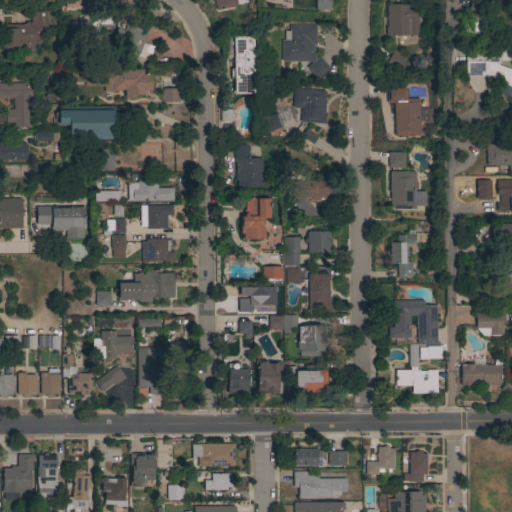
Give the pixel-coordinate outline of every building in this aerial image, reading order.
[(64,0),(79,0),(79,8),(64,8),(64,0)] [(236,6),(215,11),(212,0),(246,0),(247,2),(235,4),(236,6)] [(328,0),(328,10),(313,9),(314,0),(328,0)] [(468,0),(482,0),(479,15),(482,15),(478,35),(463,32),(468,0)] [(387,5),(418,4),(418,21),(409,21),(410,35),(385,35),(385,28),(387,28),(387,5)] [(46,11),(46,18),(48,19),(48,24),(46,26),(46,44),(20,44),(20,48),(18,48),(18,55),(2,55),(2,29),(3,29),(3,25),(24,25),(24,22),(30,22),(30,11),(46,11)] [(142,42),(153,47),(147,61),(131,55),(132,53),(110,44),(116,28),(114,27),(120,14),(137,21),(135,26),(147,31),(142,42)] [(87,15),(87,33),(77,33),(77,15),(87,15)] [(280,62),(281,40),(284,40),(284,31),(289,32),(289,25),(315,25),(315,46),(312,46),(312,51),(314,51),(314,60),(318,56),(329,68),(316,79),(305,68),(311,62),(280,62)] [(233,79),(229,79),(229,69),(233,69),(233,38),(253,38),(253,94),(233,94),(233,79)] [(406,57),(398,71),(385,63),(393,49),(406,57)] [(511,70),(511,88),(481,77),(464,77),(464,49),(498,49),(498,65),(511,70)] [(499,49),(511,49),(511,61),(499,61),(499,49)] [(84,83),(59,83),(59,69),(84,69),(84,70),(142,70),(142,74),(151,74),(151,91),(144,91),(144,95),(135,95),(135,98),(124,98),(124,90),(113,91),(113,92),(103,92),(103,87),(84,87),(84,83)] [(0,83),(32,83),(32,98),(28,98),(28,127),(13,127),(13,123),(0,123),(0,112),(4,112),(4,110),(12,110),(12,98),(0,98),(0,83)] [(386,103),(386,87),(403,87),(403,88),(405,88),(405,99),(418,99),(419,136),(393,136),(393,103),(386,103)] [(325,91),(323,112),(325,113),(324,124),(299,122),(300,109),(292,108),(293,88),(325,91)] [(178,89),(178,102),(162,102),(162,100),(159,100),(159,89),(178,89)] [(125,107),(125,118),(111,118),(111,140),(68,140),(68,125),(54,125),(54,113),(57,113),(57,111),(59,111),(59,107),(125,107)] [(219,108),(232,108),(232,121),(219,121),(219,108)] [(429,110),(419,110),(418,122),(429,122),(429,110)] [(264,134),(259,118),(276,112),(282,127),(264,134)] [(280,112),(274,114),(278,126),(284,124),(280,112)] [(310,145),(315,137),(304,130),(299,137),(310,145)] [(236,180),(235,180),(235,159),(233,159),(233,146),(237,146),(237,141),(248,141),(248,158),(261,158),(261,179),(265,179),(265,188),(236,188),(236,180)] [(485,144),(508,145),(508,141),(511,141),(511,171),(507,171),(507,166),(485,166),(485,144)] [(0,144),(25,144),(26,161),(0,161),(0,144)] [(93,172),(93,149),(112,149),(113,172),(93,172)] [(387,168),(387,152),(404,152),(404,168),(387,168)] [(414,192),(419,193),(419,206),(414,206),(414,209),(389,209),(389,193),(388,193),(388,171),(415,172),(414,192)] [(319,198),(319,201),(308,201),(308,198),(298,198),(298,182),(329,181),(329,198),(319,198)] [(156,183),(156,189),(172,189),(172,201),(131,202),(131,201),(126,201),(126,183),(156,183)] [(506,211),(495,211),(495,203),(498,203),(498,195),(496,195),(496,184),(511,184),(511,213),(506,213),(506,211)] [(124,191),(124,201),(94,201),(94,191),(124,191)] [(0,199),(20,199),(21,228),(0,228),(0,199)] [(241,234),(239,234),(239,227),(240,227),(240,217),(243,217),(243,210),(244,210),(244,199),(268,199),(268,218),(262,219),(263,239),(241,239),(241,234)] [(83,206),(83,239),(65,239),(65,231),(50,231),(50,225),(36,225),(35,207),(83,206)] [(172,206),(172,216),(166,216),(166,229),(145,229),(145,227),(139,227),(139,206),(172,206)] [(124,233),(110,233),(110,231),(104,231),(104,220),(110,220),(110,219),(124,219),(124,233)] [(511,242),(490,242),(490,224),(511,224),(511,242)] [(306,232),(328,231),(328,239),(330,239),(330,246),(328,246),(328,253),(307,253),(306,232)] [(110,235),(124,235),(124,249),(110,249),(110,235)] [(396,243),(396,235),(413,235),(414,244),(406,244),(407,262),(411,262),(411,278),(396,278),(396,264),(389,264),(388,243),(396,243)] [(297,254),(298,265),(282,266),(282,254),(284,254),(283,238),(298,237),(299,254),(297,254)] [(165,239),(166,253),(172,253),(172,262),(140,263),(140,242),(145,242),(145,239),(165,239)] [(509,286),(500,286),(500,273),(501,273),(501,264),(511,264),(511,291),(509,291),(509,286)] [(281,266),(281,279),(261,279),(261,267),(281,266)] [(298,269),(299,283),(285,283),(284,269),(298,269)] [(139,283),(139,289),(143,289),(143,275),(148,275),(148,274),(172,273),(172,298),(150,298),(150,302),(137,303),(137,300),(117,300),(117,284),(139,283)] [(328,274),(328,299),(330,299),(330,312),(317,312),(317,306),(307,306),(307,274),(328,274)] [(257,290),(257,299),(261,299),(262,306),(254,306),(254,308),(233,308),(233,299),(235,299),(235,290),(257,290)] [(109,292),(109,306),(94,306),(94,292),(109,292)] [(392,301),(424,301),(424,305),(435,305),(436,345),(416,345),(416,329),(415,329),(415,316),(408,316),(408,328),(409,328),(409,338),(406,338),(406,339),(387,339),(387,327),(392,327),(392,301)] [(474,329),(474,313),(487,313),(487,315),(504,315),(504,328),(508,328),(508,336),(481,336),(474,329)] [(282,315),(296,315),(296,327),(302,327),(302,326),(323,325),(323,352),(319,352),(319,356),(299,357),(299,350),(296,350),(296,333),(282,333),(282,315)] [(282,316),(282,330),(267,329),(268,316),(282,316)] [(159,318),(159,326),(136,327),(136,318),(159,318)] [(250,321),(251,337),(243,337),(243,334),(237,334),(236,322),(250,321)] [(130,337),(131,353),(118,353),(118,355),(115,355),(115,359),(94,359),(94,347),(92,347),(91,339),(99,339),(99,332),(114,332),(115,337),(130,337)] [(16,336),(17,350),(3,350),(2,336),(16,336)] [(34,350),(27,350),(27,349),(21,349),(21,337),(27,337),(27,336),(34,336),(34,350)] [(168,392),(168,342),(184,342),(185,391),(168,392)] [(411,386),(394,386),(394,370),(408,370),(408,346),(416,346),(416,370),(419,370),(419,372),(426,372),(426,370),(435,370),(435,393),(411,393),(411,386)] [(418,347),(425,347),(425,346),(440,346),(440,359),(418,359),(418,347)] [(158,394),(148,394),(148,387),(136,387),(136,348),(158,348),(158,365),(158,394)] [(60,379),(60,353),(71,353),(72,366),(73,366),(74,373),(90,373),(91,390),(84,390),(84,395),(67,395),(67,379),(60,379)] [(481,383),(473,383),(473,386),(468,386),(468,385),(463,385),(463,386),(460,386),(460,365),(472,364),(472,365),(493,365),(493,359),(503,359),(503,366),(500,366),(500,386),(481,386),(481,383)] [(256,361),(280,362),(280,392),(273,392),(273,394),(262,394),(262,392),(256,392),(256,361)] [(304,371),(304,365),(314,365),(314,371),(324,370),(324,388),(321,388),(321,393),(301,393),(301,388),(294,388),(294,378),(283,378),(283,361),(289,361),(289,367),(294,367),(294,371),(304,371)] [(226,364),(239,364),(239,366),(247,366),(246,394),(226,394),(226,364)] [(116,366),(124,378),(115,385),(113,383),(101,392),(93,382),(116,366)] [(11,395),(5,395),(5,398),(0,398),(0,373),(1,373),(1,375),(11,375),(11,395)] [(25,373),(25,375),(35,375),(35,395),(29,395),(29,398),(22,398),(22,395),(16,395),(16,373),(25,373)] [(48,373),(48,375),(58,375),(59,394),(39,395),(39,373),(48,373)] [(193,460),(191,460),(190,445),(199,445),(199,444),(233,444),(233,466),(193,467),(193,460)] [(392,470),(376,469),(376,475),(364,475),(364,462),(375,462),(376,457),(374,457),(374,454),(376,454),(376,447),(381,447),(383,446),(386,446),(388,448),(388,449),(393,449),(392,470)] [(293,449),(321,449),(321,458),(323,458),(323,468),(315,467),(315,466),(293,466),(293,449)] [(344,451),(344,466),(327,466),(327,451),(344,451)] [(408,463),(406,463),(407,460),(408,460),(408,453),(413,453),(415,452),(419,452),(420,454),(425,454),(424,474),(421,474),(420,482),(402,481),(402,474),(408,474),(408,463)] [(32,471),(29,471),(29,490),(22,490),(22,493),(18,493),(18,500),(3,500),(3,493),(1,493),(1,488),(2,488),(2,469),(10,468),(10,467),(16,467),(16,455),(32,454),(32,471)] [(56,494),(36,494),(36,468),(37,468),(36,455),(43,455),(43,454),(47,454),(47,455),(55,455),(56,494)] [(147,454),(147,455),(152,455),(152,481),(143,481),(143,488),(129,488),(128,454),(147,454)] [(70,503),(68,503),(68,498),(70,498),(71,469),(82,470),(82,476),(86,476),(86,488),(88,488),(87,502),(84,502),(84,511),(78,511),(63,511),(63,504),(70,505),(70,503)] [(297,488),(292,488),(292,472),(307,472),(307,476),(317,476),(317,479),(345,479),(345,492),(339,492),(339,496),(336,496),(336,498),(297,499),(297,488)] [(203,481),(210,481),(210,474),(229,474),(229,483),(230,483),(230,490),(203,491),(203,481)] [(103,501),(102,501),(103,491),(102,491),(102,483),(104,483),(104,479),(114,479),(124,479),(124,487),(125,488),(125,493),(123,495),(123,501),(126,501),(126,507),(114,507),(114,505),(103,505),(103,501)] [(181,486),(181,501),(166,501),(166,486),(181,486)] [(423,511),(385,511),(385,499),(392,499),(392,491),(419,492),(419,496),(424,496),(423,511)] [(54,511),(54,502),(62,502),(62,511),(54,511)] [(342,502),(343,510),(341,510),(341,511),(291,511),(291,503),(342,502)]
